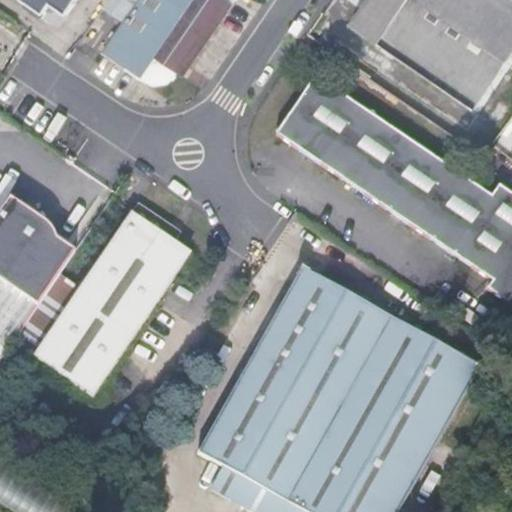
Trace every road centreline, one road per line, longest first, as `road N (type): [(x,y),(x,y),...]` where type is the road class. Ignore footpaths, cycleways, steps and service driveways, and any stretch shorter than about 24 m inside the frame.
road 1 (residential): [(302,0),(189,171),(19,57)]
road 2 (unknown): [(285,25),(445,146)]
